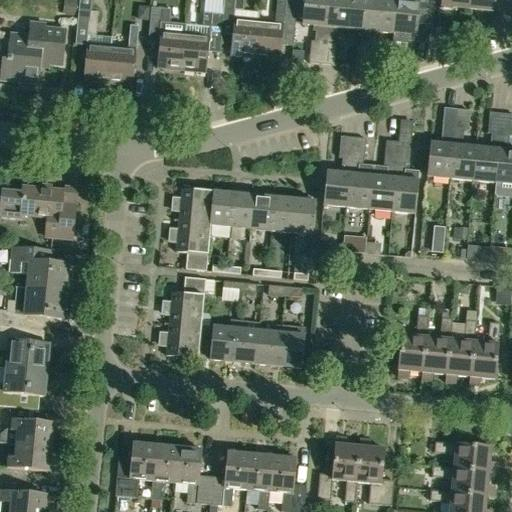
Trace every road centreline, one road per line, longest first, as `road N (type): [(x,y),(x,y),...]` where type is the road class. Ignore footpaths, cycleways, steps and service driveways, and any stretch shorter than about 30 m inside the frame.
road 1 (residential): [(511,62),(209,140),(119,147)]
road 2 (residential): [(489,269),(355,260),(345,399)]
road 3 (residential): [(345,399),(102,375)]
road 4 (residential): [(102,375),(119,147)]
road 5 (residential): [(87,511),(102,375)]
